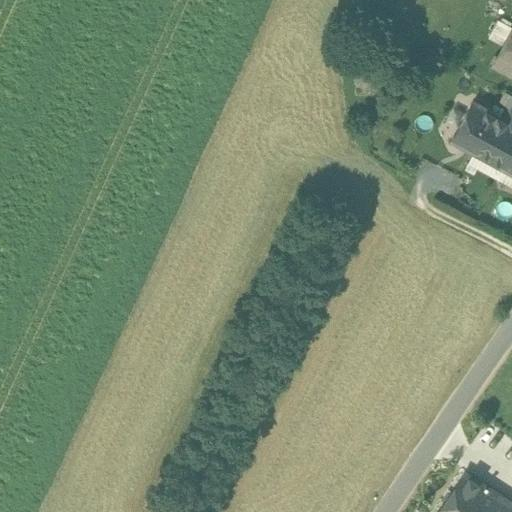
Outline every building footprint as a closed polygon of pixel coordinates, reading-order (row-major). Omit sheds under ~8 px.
[(511,30),(491,67),(511,78),(511,30)] [(511,96),(505,93),(499,103),(509,108),(504,118),(511,122),(511,96)] [(511,122),(504,118),(473,101),(452,139),(473,150),(511,171),(511,122)] [(511,171),(473,150),(467,161),(511,184),(511,171)] [(488,511),(499,496),(486,488),(487,486),(484,484),(483,486),(464,474),(438,511),(488,511)] [(511,511),(511,504),(499,496),(488,511),(511,511)]
